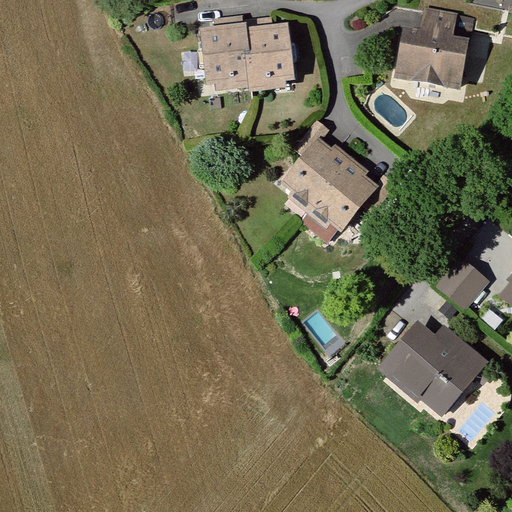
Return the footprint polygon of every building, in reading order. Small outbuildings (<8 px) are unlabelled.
[(455,0),(452,0),(422,0),(418,29),(398,26),(391,78),(461,88),(468,35),(451,33),(455,0)] [(294,19),(198,23),(201,91),(297,87),(294,19)] [(377,183),(311,136),(276,183),(342,231),(377,183)] [(462,254),(437,281),(466,309),(491,282),(462,254)] [(511,269),(491,294),(511,311),(511,269)] [(431,336),(417,323),(378,367),(439,420),(488,364),(442,324),(431,336)]
